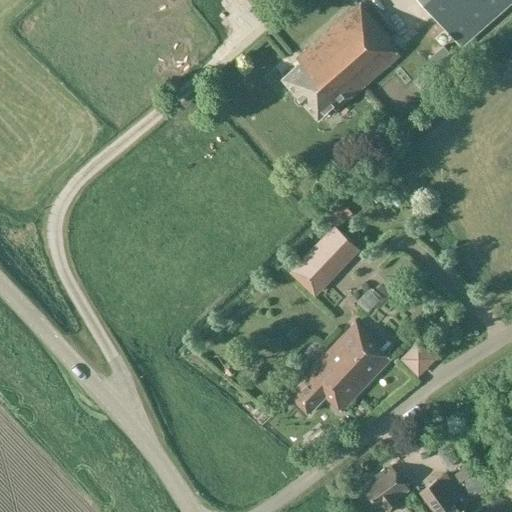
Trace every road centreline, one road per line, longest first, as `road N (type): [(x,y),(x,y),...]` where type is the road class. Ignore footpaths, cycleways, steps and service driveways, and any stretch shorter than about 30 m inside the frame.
road 1 (unclassified): [(260,511),(441,375),(511,332)]
road 2 (tertiary): [(193,511),(119,412),(0,285)]
